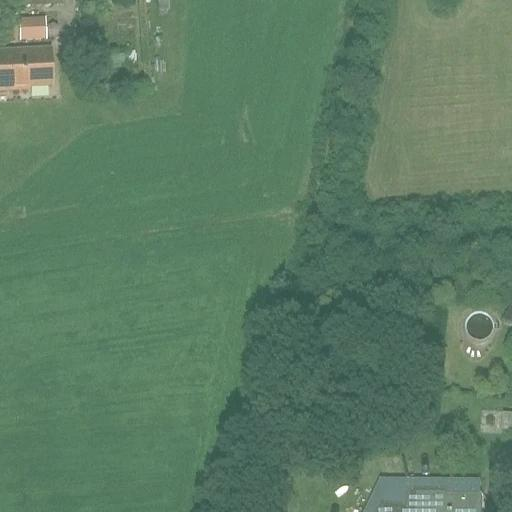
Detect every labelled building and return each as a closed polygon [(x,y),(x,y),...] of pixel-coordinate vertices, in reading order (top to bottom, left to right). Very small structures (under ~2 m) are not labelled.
[(21,0),(22,9),(65,7),(65,0),(21,0)] [(48,20),(24,21),(25,41),(49,40),(48,20)] [(0,52),(0,91),(16,91),(16,88),(51,87),(50,51),(0,52)] [(426,458),(415,459),(416,485),(427,484),(426,458)] [(481,511),(481,498),(467,498),(467,500),(447,499),(447,493),(410,493),(407,511),(384,505),(383,504),(379,511),(481,511)]
